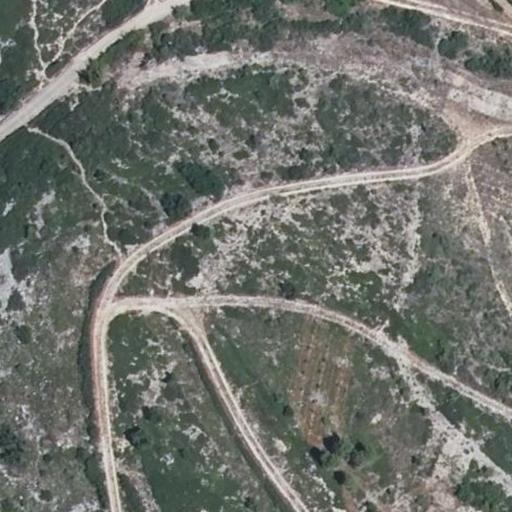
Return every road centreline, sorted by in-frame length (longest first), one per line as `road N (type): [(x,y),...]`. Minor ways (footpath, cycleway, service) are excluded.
road 1 (track): [(116,511),(98,344),(107,286),(178,229),(282,190),(391,177),(511,135)]
road 2 (track): [(0,140),(148,12),(175,0)]
